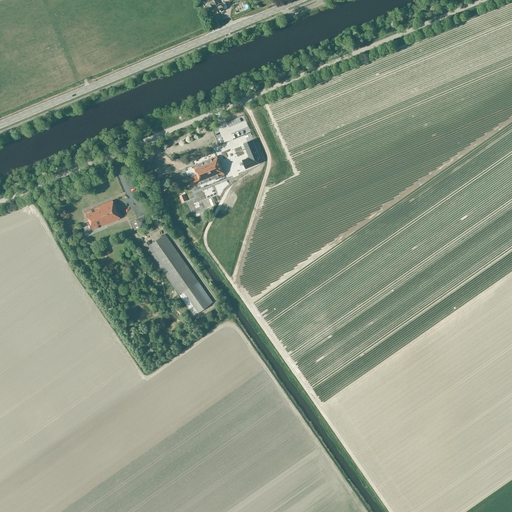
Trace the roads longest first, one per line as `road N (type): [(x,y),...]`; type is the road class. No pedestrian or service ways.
road 1 (unclassified): [(0,200),(482,0)]
road 2 (track): [(391,511),(204,242),(223,197),(266,163),(229,172)]
road 3 (primary): [(0,124),(298,0)]
